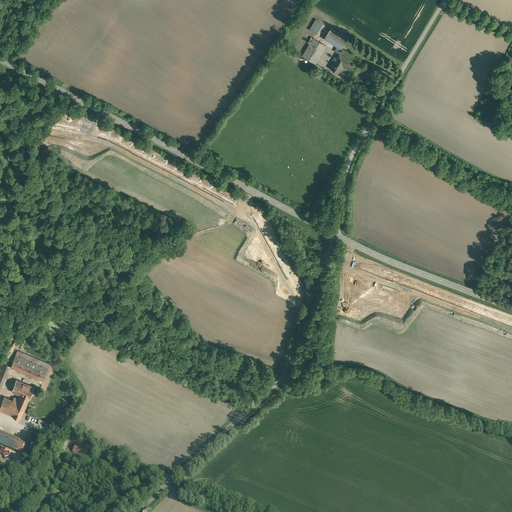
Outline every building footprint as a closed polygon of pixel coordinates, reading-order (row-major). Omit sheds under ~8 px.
[(318,34),(325,23),(317,18),(310,29),(318,34)] [(336,28),(330,38),(347,49),(353,39),(336,28)] [(332,46),(320,38),(310,55),(322,62),(332,46)] [(349,58),(335,50),(327,64),(335,69),(339,62),(344,65),(349,58)] [(15,335),(8,347),(13,350),(19,337),(15,335)] [(50,363),(18,349),(10,367),(43,381),(50,363)] [(34,387),(17,380),(12,391),(19,394),(18,398),(27,402),(34,387)] [(13,400),(4,396),(0,406),(0,409),(12,415),(20,419),(27,402),(18,398),(14,397),(13,400)] [(12,437),(0,431),(0,443),(8,447),(26,455),(31,444),(26,442),(12,436),(12,437)] [(31,431),(26,442),(31,444),(36,433),(31,431)] [(63,440),(58,449),(64,451),(68,442),(63,440)] [(88,451),(75,445),(72,451),(85,457),(88,451)]
